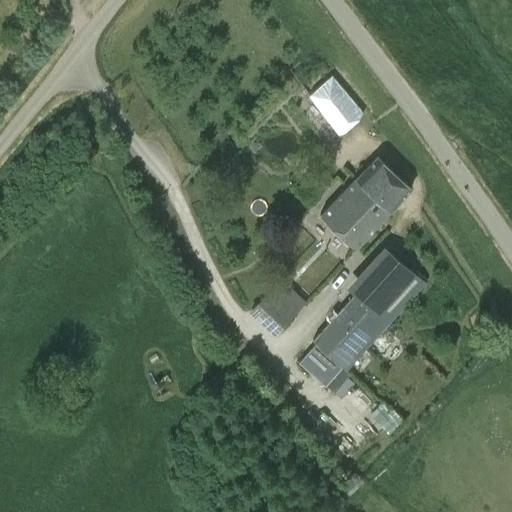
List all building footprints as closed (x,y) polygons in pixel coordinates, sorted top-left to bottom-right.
[(331,74),(305,93),(336,134),(362,114),(331,74)] [(376,155),(320,213),(355,246),(411,187),(376,155)] [(312,171),(295,190),(312,204),(328,186),(312,171)] [(315,342),(298,361),(324,384),(342,365),(346,369),(425,282),(382,243),(345,285),(354,293),(312,339),(315,342)] [(280,275),(250,309),(276,333),(307,299),(280,275)] [(389,430),(403,417),(385,398),(371,411),(389,430)]
